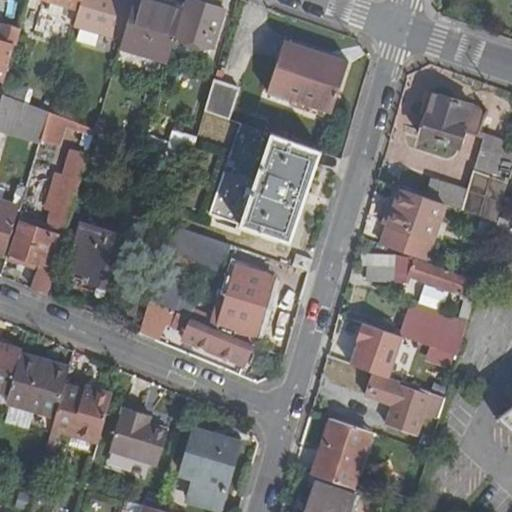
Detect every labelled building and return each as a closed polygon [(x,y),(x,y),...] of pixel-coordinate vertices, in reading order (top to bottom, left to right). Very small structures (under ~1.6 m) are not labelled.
[(36,0),(52,4),(48,15),(61,18),(64,9),(79,13),(82,0),(36,0)] [(82,0),(79,13),(74,29),(122,43),(134,2),(126,0),(82,0)] [(182,14),(135,0),(134,2),(122,43),(121,48),(168,62),(174,41),(182,14)] [(186,3),(182,14),(174,41),(212,53),(224,13),(186,3)] [(0,84),(1,85),(13,47),(16,48),(21,32),(3,27),(0,38),(0,84)] [(274,74),(267,95),(333,117),(349,66),(284,45),(274,74)] [(239,91),(214,83),(204,114),(229,123),(239,91)] [(28,94),(5,85),(1,98),(23,107),(28,94)] [(432,95),(425,116),(433,118),(439,97),(432,95)] [(433,118),(425,116),(418,137),(458,150),(463,133),(471,108),(439,97),(433,118)] [(23,107),(1,98),(0,100),(0,130),(39,142),(48,116),(23,107)] [(471,108),(463,133),(477,138),(485,112),(471,108)] [(56,109),(52,118),(61,121),(64,112),(56,109)] [(48,116),(40,142),(58,148),(65,123),(61,121),(52,118),(48,116)] [(290,244),(321,154),(241,127),(210,217),(290,244)] [(189,169),(197,140),(173,133),(165,160),(189,169)] [(511,154),(511,151),(506,149),(507,144),(484,136),(473,173),(501,183),(503,178),(496,176),(504,152),(511,154)] [(496,224),(511,169),(511,154),(504,152),(496,176),(503,178),(501,183),(473,173),(467,193),(432,183),(427,200),(443,206),(496,224)] [(50,217),(69,223),(87,162),(69,156),(62,179),(60,179),(50,217)] [(427,200),(400,191),(381,247),(424,262),(443,206),(427,200)] [(17,212),(0,207),(0,258),(3,259),(17,212)] [(56,239),(63,242),(69,223),(50,217),(46,229),(22,220),(20,226),(49,236),(51,231),(57,234),(56,239)] [(498,217),(494,235),(503,237),(508,220),(498,217)] [(125,239),(81,225),(67,272),(90,278),(88,284),(110,291),(125,239)] [(33,293),(47,299),(63,242),(56,239),(57,234),(51,231),(49,236),(20,226),(19,227),(10,256),(7,261),(28,269),(39,272),(33,293)] [(219,279),(230,249),(171,228),(162,259),(219,279)] [(308,276),(312,263),(297,257),(293,270),(308,276)] [(410,279),(473,301),(478,283),(467,278),(466,280),(415,263),(410,279)] [(393,270),(368,269),(368,284),(393,285),(393,270)] [(237,331),(256,337),(273,282),(235,270),(231,286),(225,284),(211,330),(235,339),(237,331)] [(149,303),(141,330),(154,334),(163,309),(149,303)] [(244,367),(252,347),(235,339),(211,330),(176,315),(172,324),(187,331),(184,340),(197,346),(197,348),(244,367)] [(403,329),(400,337),(404,338),(457,357),(468,319),(460,316),(457,327),(453,339),(446,338),(450,325),(437,320),(434,333),(427,331),(426,337),(403,329)] [(400,337),(364,325),(350,366),(373,374),(390,380),(404,338),(400,337)] [(457,327),(450,325),(446,338),(453,339),(457,327)] [(252,347),(253,347),(256,337),(237,331),(235,339),(252,347)] [(0,392),(9,395),(18,362),(20,352),(0,346),(0,392)] [(39,368),(18,362),(9,395),(4,410),(53,424),(63,389),(66,378),(38,370),(39,368)] [(67,373),(40,365),(39,368),(38,370),(66,378),(67,373)] [(438,420),(445,398),(419,390),(402,384),(400,383),(390,380),(373,374),(365,398),(392,408),(385,425),(403,432),(419,437),(427,416),(438,420)] [(88,397),(63,389),(53,424),(44,457),(61,462),(70,433),(99,442),(111,399),(89,392),(88,397)] [(511,407),(492,421),(511,440),(511,407)] [(141,423),(143,416),(122,409),(109,451),(158,466),(168,431),(149,425),(141,423)] [(151,418),(143,416),(141,423),(149,425),(151,418)] [(331,420),(312,477),(352,490),(370,434),(331,420)] [(236,447),(193,434),(181,475),(194,479),(188,501),(218,510),(236,447)] [(315,488),(306,511),(348,511),(352,501),(315,488)] [(161,511),(159,511),(157,511),(128,503),(125,511),(161,511)]
